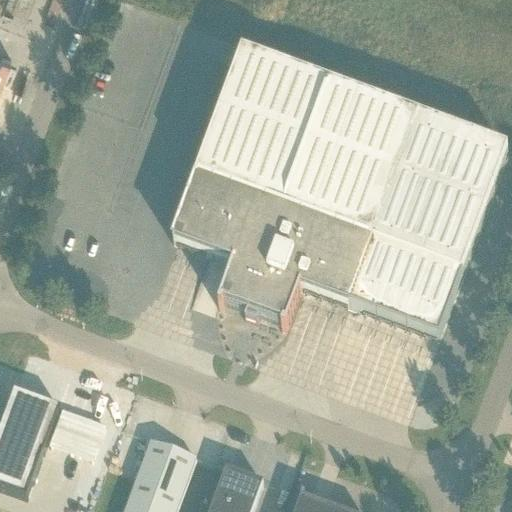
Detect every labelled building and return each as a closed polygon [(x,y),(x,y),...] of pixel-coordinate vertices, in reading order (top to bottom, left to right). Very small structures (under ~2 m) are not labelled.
[(182,225),(173,247),(234,270),(218,311),(222,313),(224,308),(248,317),(245,323),(258,328),(260,321),(284,330),(282,335),(286,336),(301,295),(350,313),(439,345),(508,158),(419,126),(299,81),(276,72),(243,60),(182,225)] [(15,396),(0,436),(0,493),(27,503),(60,413),(15,396)] [(151,446),(134,492),(126,511),(178,511),(197,463),(151,446)] [(254,511),(264,488),(226,474),(212,511),(254,511)] [(330,511),(302,501),(297,511),(330,511)]
